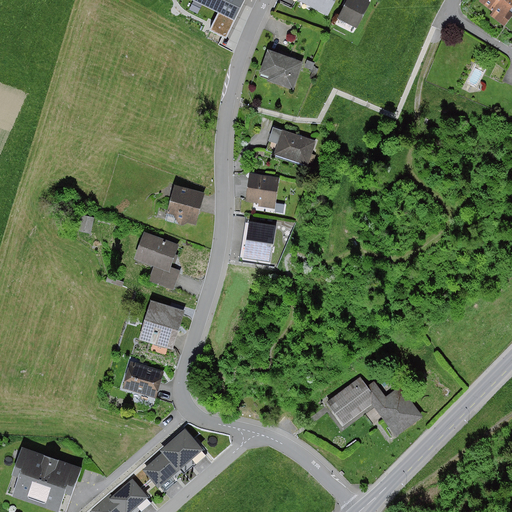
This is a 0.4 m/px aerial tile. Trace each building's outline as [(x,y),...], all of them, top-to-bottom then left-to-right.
[(244,0),(191,0),(218,13),(234,21),(244,0)] [(337,0),(296,0),(329,17),(337,0)] [(347,0),(348,0),(346,0),(344,0),(342,5),(344,7),(338,19),(357,29),(371,2),(370,2),(370,0),(347,0)] [(511,7),(511,0),(480,0),(479,1),(493,12),(490,15),(504,26),(511,16),(511,13),(509,11),(511,7)] [(225,39),(234,21),(218,13),(209,31),(225,39)] [(304,62),(268,50),(260,73),(269,76),(267,81),(294,91),(304,62)] [(315,63),(307,60),(305,67),(312,70),(312,73),(317,74),(319,69),(314,67),(315,63)] [(316,142),(273,128),(269,141),(278,144),(274,155),(308,166),(316,142)] [(275,209),(280,178),(250,174),(246,202),(259,204),(258,207),(275,209)] [(205,193),(175,185),(169,209),(165,221),(183,226),(188,223),(196,225),(205,193)] [(91,234),(95,218),(80,214),(77,227),(78,227),(77,231),(91,234)] [(243,257),(273,261),(278,222),(248,218),(243,257)] [(176,255),(180,245),(145,233),(135,259),(154,266),(149,281),(174,290),(181,271),(171,267),(173,263),(176,264),(179,256),(176,255)] [(124,282),(108,277),(106,282),(123,287),(124,282)] [(186,311),(151,300),(139,340),(173,351),(186,311)] [(123,389),(156,399),(165,372),(131,362),(123,389)] [(368,387),(361,378),(327,403),(344,425),(372,404),(397,437),(424,417),(401,386),(386,397),(375,381),(368,387)] [(186,429),(161,451),(163,453),(182,476),(193,466),(194,467),(207,456),(203,452),(204,450),(186,429)] [(83,468),(23,447),(13,476),(19,478),(13,497),(56,511),(59,511),(66,494),(73,497),(83,468)] [(163,453),(143,470),(159,488),(161,487),(165,492),(178,482),(177,481),(182,476),(163,453)] [(113,497),(124,511),(142,511),(152,504),(148,499),(149,498),(133,479),(113,497)] [(124,511),(113,497),(111,494),(91,511),(124,511)]
